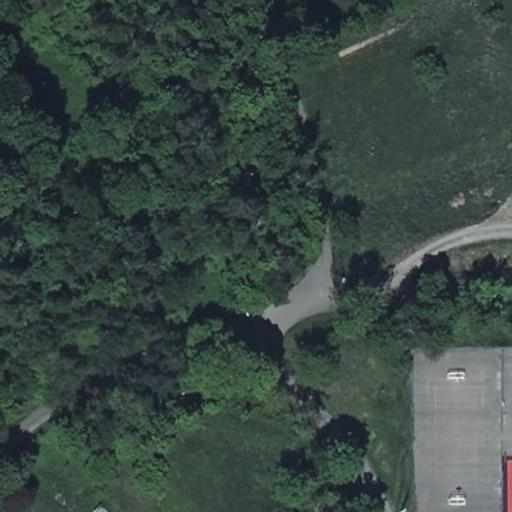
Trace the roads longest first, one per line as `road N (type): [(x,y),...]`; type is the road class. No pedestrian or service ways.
road 1 (residential): [(259,0),(336,301)]
road 2 (residential): [(0,450),(14,433),(222,322)]
road 3 (residential): [(222,322),(329,416),(386,511)]
road 4 (track): [(336,301),(511,297)]
